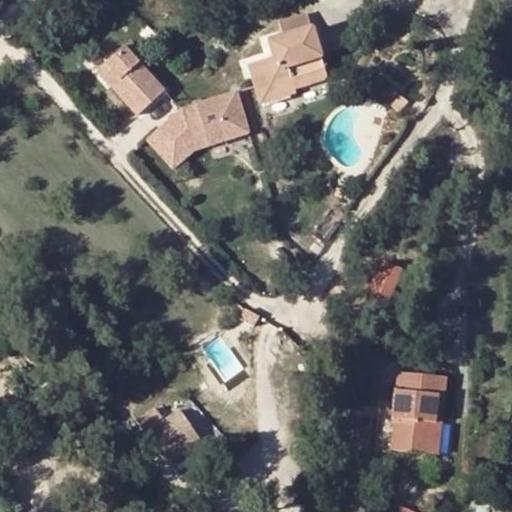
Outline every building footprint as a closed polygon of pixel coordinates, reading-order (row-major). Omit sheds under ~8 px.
[(305,15),(278,24),(283,38),(267,43),(273,60),(247,69),(259,107),(308,92),(307,88),(328,82),(310,29),(305,15)] [(128,45),(103,68),(117,83),(110,91),(136,119),(163,95),(139,69),(132,61),(137,56),(128,45)] [(145,64),(137,56),(132,61),(139,69),(145,64)] [(117,83),(103,68),(95,75),(110,91),(117,83)] [(248,137),(236,96),(200,107),(201,110),(196,112),(195,108),(180,113),(183,124),(173,133),(166,126),(155,136),(182,164),(193,153),(248,137)] [(180,113),(166,126),(173,133),(183,124),(180,113)] [(182,164),(155,136),(146,145),(173,173),(182,164)] [(361,256),(353,279),(365,283),(372,261),(361,256)] [(388,307),(402,268),(380,260),(365,299),(388,307)] [(435,415),(443,415),(446,377),(396,373),(395,392),(392,392),(392,401),(390,451),(433,454),(435,415)] [(140,425),(167,462),(198,440),(175,413),(161,424),(153,414),(140,425)] [(435,415),(433,454),(441,455),(443,415),(435,415)]
